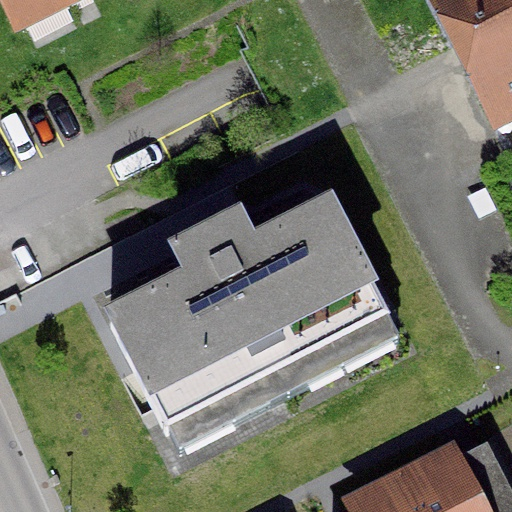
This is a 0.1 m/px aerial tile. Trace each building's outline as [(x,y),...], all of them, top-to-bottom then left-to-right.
[(0,0),(9,17),(41,0),(0,0)] [(511,0),(432,0),(494,122),(511,112),(511,0)] [(223,245),(101,326),(173,475),(404,355),(334,212),(223,245)] [(447,461),(398,487),(410,511),(506,511),(480,459),(453,473),(447,461)] [(410,511),(398,487),(348,511),(410,511)]
